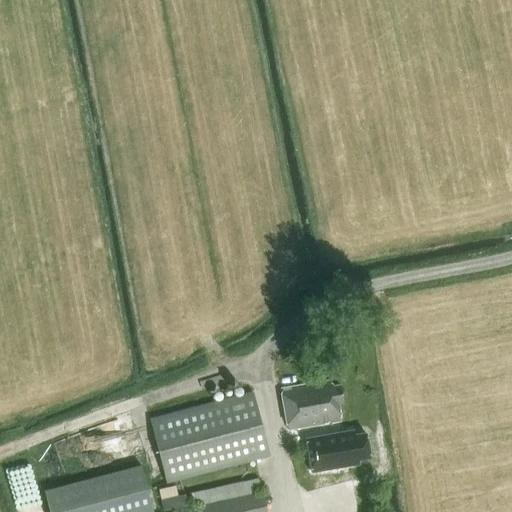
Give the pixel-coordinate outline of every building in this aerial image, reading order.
[(338,403),(343,403),(340,385),(331,386),(331,381),(281,389),(287,428),(341,419),(338,403)] [(149,418),(166,483),(269,456),(252,392),(149,418)] [(351,428),(303,435),(309,469),(356,462),(355,457),(367,455),(363,430),(351,432),(351,428)] [(140,464),(43,488),(48,511),(143,511),(152,510),(140,464)] [(266,511),(258,478),(188,494),(191,508),(172,511),(266,511)]
